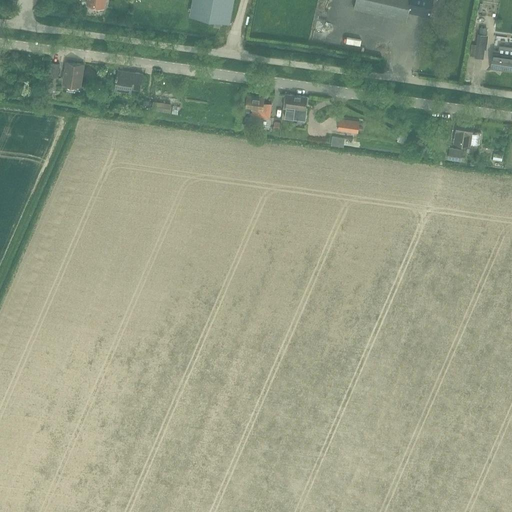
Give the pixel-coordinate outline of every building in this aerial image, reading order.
[(193,0),(191,15),(230,23),(234,0),(193,0)] [(355,0),(354,8),(407,20),(409,10),(430,15),(433,1),(437,2),(437,0),(355,0)] [(479,34),(478,34),(475,58),(484,59),(486,47),(487,47),(489,35),(487,35),(479,34)] [(491,68),(511,70),(511,53),(493,51),(491,68)] [(67,61),(64,81),(69,82),(68,88),(81,89),(85,64),(67,61)] [(51,62),(50,75),(59,76),(60,63),(51,62)] [(118,69),(116,89),(132,91),(133,87),(141,88),(143,73),(118,69)] [(286,93),(284,107),(286,108),(286,109),(285,118),(306,121),(308,108),(306,108),(308,96),(288,94),(286,93)] [(254,107),(253,112),(253,115),(270,118),(272,104),(264,103),(265,97),(248,95),(247,106),(254,107)] [(172,103),(153,101),(152,110),(171,112),(172,103)] [(358,133),(360,121),(340,118),(338,130),(358,133)] [(457,118),(454,140),(471,143),(471,142),(479,143),(481,134),(472,133),(474,121),(457,118)] [(305,121),(296,120),(294,130),(303,132),(305,121)] [(400,134),(397,140),(404,143),(407,137),(400,134)] [(448,156),(456,157),(462,158),(463,148),(450,146),(448,156)]
